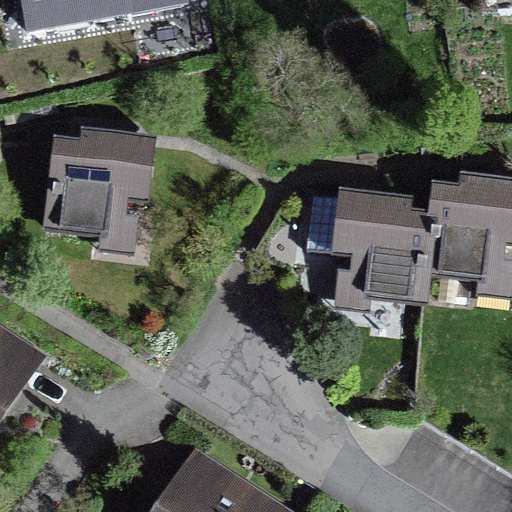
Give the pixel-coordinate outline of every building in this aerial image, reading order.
[(130,0),(23,0),(27,25),(132,11),(130,0)] [(161,136),(51,128),(44,228),(97,232),(96,254),(152,258),(161,136)] [(511,189),(439,182),(436,209),(429,275),(511,283),(511,189)] [(426,305),(429,275),(436,209),(308,196),(302,251),(352,256),(347,297),(426,305)] [(0,432),(49,353),(0,322),(0,432)] [(476,387),(451,370),(419,421),(445,437),(476,387)] [(502,402),(476,387),(445,437),(471,453),(502,402)] [(511,441),(511,408),(502,402),(471,453),(496,468),(511,441)] [(511,441),(496,468),(511,477),(511,441)] [(295,511),(297,509),(196,442),(149,511),(295,511)]
